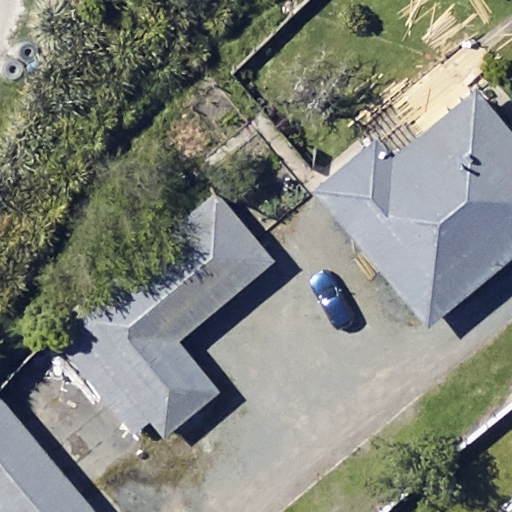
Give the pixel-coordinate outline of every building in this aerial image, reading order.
[(366,134),(351,115),(294,160),(413,309),(511,229),(511,116),(464,56),(366,134)] [(154,438),(214,389),(170,335),(268,254),(206,178),(47,307),(69,334),(55,345),(126,432),(140,421),(154,438)] [(93,511),(0,396),(0,511),(93,511)] [(358,446),(304,487),(322,511),(338,511),(383,478),(358,446)] [(511,511),(511,473),(487,492),(501,511),(511,511)] [(303,511),(288,497),(273,511),(303,511)]
